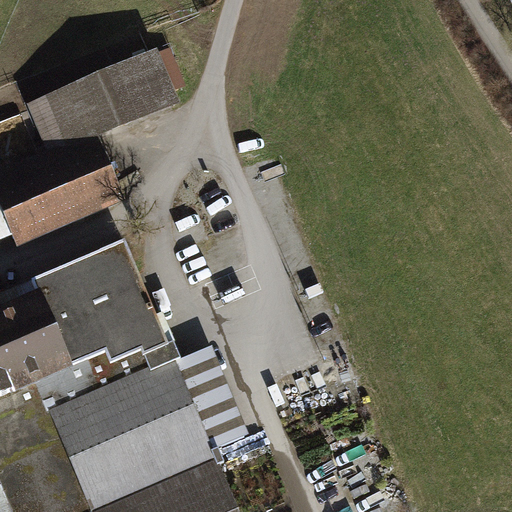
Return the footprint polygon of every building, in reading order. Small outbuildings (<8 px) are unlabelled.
[(0,174),(0,207),(13,238),(18,250),(127,204),(101,141),(182,106),(159,52),(28,107),(48,154),(0,174)] [(0,207),(0,243),(13,238),(0,207)] [(0,405),(75,373),(73,369),(108,354),(114,367),(144,354),(146,359),(177,346),(164,316),(158,318),(127,244),(0,297),(0,405)] [(184,362),(177,346),(146,359),(144,354),(114,367),(108,354),(73,369),(75,373),(0,405),(0,481),(2,486),(0,486),(0,511),(94,511),(217,460),(222,458),(219,451),(251,438),(213,349),(184,362)] [(94,511),(239,511),(217,460),(94,511)]
